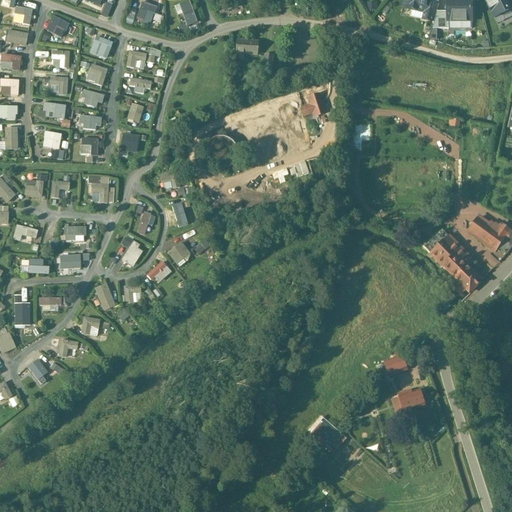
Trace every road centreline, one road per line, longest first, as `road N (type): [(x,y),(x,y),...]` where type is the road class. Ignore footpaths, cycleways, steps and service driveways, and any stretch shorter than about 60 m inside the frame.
road 1 (unclassified): [(511,255),(458,316),(442,349),(488,511)]
road 2 (unclassified): [(511,57),(457,60),(340,29),(265,22)]
